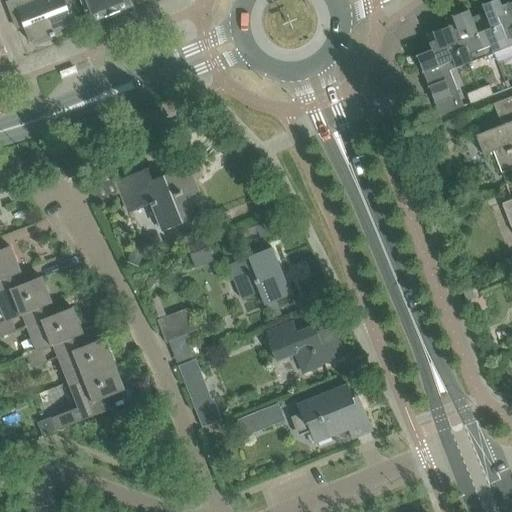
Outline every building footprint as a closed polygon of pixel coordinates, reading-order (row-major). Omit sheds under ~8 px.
[(34,41),(36,45),(54,38),(40,0),(12,0),(7,2),(16,26),(23,24),(31,43),(34,41)] [(40,0),(54,38),(73,31),(72,27),(75,25),(68,6),(76,4),(74,0),(40,0)] [(120,13),(120,11),(133,6),(130,0),(80,0),(90,23),(106,16),(107,18),(120,13)] [(497,0),(483,6),(486,13),(479,16),(495,54),(511,47),(511,35),(510,29),(511,28),(511,8),(510,3),(503,6),(500,0),(497,0)] [(467,47),(467,48),(473,63),(495,54),(479,16),(472,18),(470,11),(453,17),(456,25),(450,27),(459,50),(467,47)] [(432,51),(417,57),(423,70),(436,104),(441,116),(464,108),(464,107),(450,72),(473,63),(467,48),(467,47),(459,50),(450,27),(434,34),(437,41),(429,44),(432,51)] [(494,96),(490,86),(480,90),(483,100),(494,96)] [(468,95),(472,105),(483,100),(480,90),(468,95)] [(511,97),(493,105),(501,127),(476,137),(484,157),(494,153),(502,174),(511,170),(511,97)] [(445,129),(432,133),(435,142),(448,137),(445,129)] [(170,138),(159,142),(163,154),(175,150),(170,138)] [(111,159),(102,162),(106,174),(115,171),(111,159)] [(150,168),(119,181),(132,213),(152,205),(162,232),(167,230),(196,218),(191,206),(204,201),(199,188),(190,166),(184,168),(155,180),(150,168)] [(0,281),(22,272),(12,246),(0,250),(0,281)] [(139,267),(145,252),(133,247),(128,263),(139,267)] [(244,299),(260,293),(265,305),(292,295),(273,247),(230,264),(244,299)] [(209,248),(192,255),(197,269),(215,262),(209,248)] [(0,297),(9,320),(53,303),(42,277),(21,285),(17,275),(22,273),(22,272),(0,281),(0,297)] [(473,292),(464,295),(467,303),(476,300),(473,292)] [(9,321),(0,324),(0,325),(5,338),(31,327),(40,351),(29,355),(29,356),(84,334),(74,308),(52,317),(48,306),(53,304),(53,303),(9,320),(9,321)] [(187,308),(158,320),(167,342),(196,331),(187,308)] [(321,364),(330,361),(329,359),(343,354),(332,328),(319,333),(316,325),(298,332),(293,320),(267,331),(272,343),(270,343),(277,362),(297,354),(305,373),(322,367),(321,364)] [(84,334),(29,356),(34,368),(61,357),(71,382),(115,364),(105,338),(83,347),(79,337),(84,335),(84,334)] [(195,360),(178,367),(184,383),(202,376),(195,360)] [(107,412),(102,400),(125,390),(115,364),(71,382),(81,407),(54,418),(60,431),(107,412)] [(316,443),(350,429),(353,439),(373,431),(360,397),(353,399),(348,385),(298,405),(308,432),(311,431),(316,443)] [(278,405),(259,413),(266,429),(285,422),(278,405)] [(54,418),(39,424),(44,437),(60,431),(54,418)]
